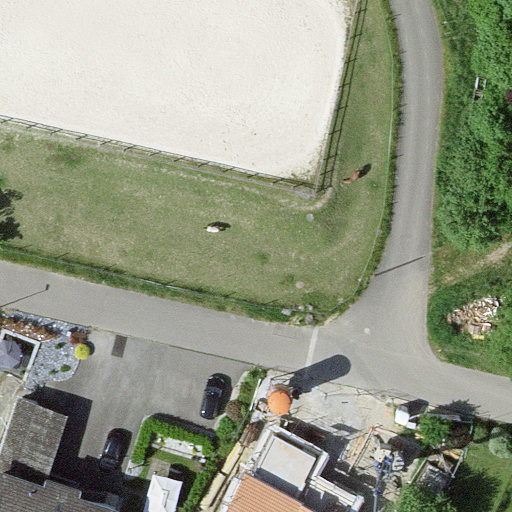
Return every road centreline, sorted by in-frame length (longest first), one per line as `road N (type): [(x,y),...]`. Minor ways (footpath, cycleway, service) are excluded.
road 1 (residential): [(385,377),(0,285)]
road 2 (residential): [(385,377),(420,132),(420,53),(409,0)]
road 3 (residential): [(511,401),(385,377)]
